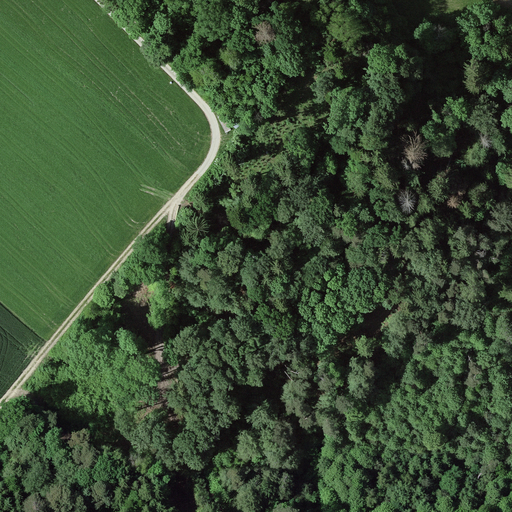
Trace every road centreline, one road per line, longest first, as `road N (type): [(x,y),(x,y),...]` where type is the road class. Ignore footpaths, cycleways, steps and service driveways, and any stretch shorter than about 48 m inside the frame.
road 1 (track): [(216,511),(158,352),(173,201)]
road 2 (track): [(0,406),(173,201)]
road 3 (track): [(99,0),(204,104),(214,124),(213,149),(173,201)]
